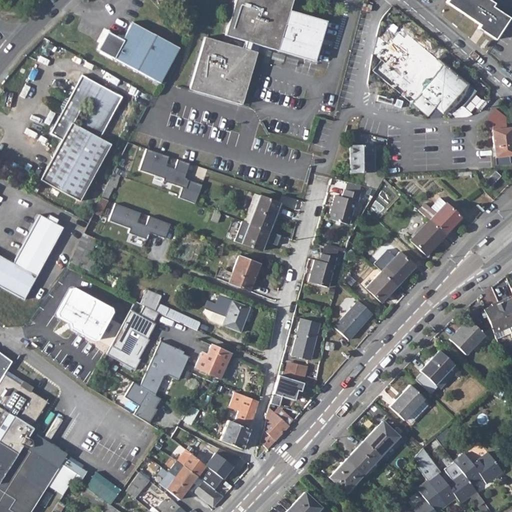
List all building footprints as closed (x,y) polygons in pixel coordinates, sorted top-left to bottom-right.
[(314,61),(326,21),(289,10),(290,5),(287,0),(235,0),(225,35),(246,41),(243,48),(204,37),(189,89),(241,104),(259,45),(314,61)] [(509,17),(497,9),(495,12),(490,9),(492,6),(494,3),(490,0),(446,0),(446,1),(479,24),(477,27),(495,39),(509,17)] [(178,48),(132,23),(122,40),(107,32),(97,49),(159,83),(178,48)] [(402,36),(440,68),(443,65),(401,29),(377,57),(381,60),(402,36)] [(440,68),(402,36),(381,60),(420,92),(411,103),(426,116),(435,105),(443,112),(452,106),(459,99),(466,84),(443,65),(440,68)] [(60,106),(61,110),(49,133),(61,139),(40,179),(79,200),(110,143),(99,137),(121,96),(81,74),(69,97),(64,98),(60,106)] [(511,126),(491,129),(494,156),(511,154),(511,126)] [(135,145),(127,142),(112,172),(119,174),(120,175),(135,145)] [(380,144),(349,144),(349,172),(380,172),(380,144)] [(187,164),(145,150),(139,169),(163,178),(162,182),(181,188),(177,199),(194,205),(200,185),(182,179),(187,164)] [(499,175),(495,171),(491,174),(496,179),(499,175)] [(106,200),(107,200),(112,187),(115,188),(118,181),(117,180),(119,174),(112,172),(100,197),(106,200)] [(496,179),(491,174),(485,181),(489,186),(496,179)] [(328,218),(348,224),(355,201),(357,202),(359,193),(344,189),(341,197),(334,195),(328,218)] [(279,202),(254,193),(243,221),(248,223),(266,230),(269,222),(267,221),(270,214),(274,215),(279,202)] [(460,217),(439,197),(429,208),(423,214),(428,220),(443,234),(460,217)] [(105,204),(98,201),(87,223),(83,232),(96,239),(106,219),(100,215),(105,204)] [(418,210),(423,214),(429,208),(424,203),(418,210)] [(139,213),(114,204),(108,221),(130,229),(128,234),(146,240),(148,233),(164,238),(169,224),(148,216),(145,225),(136,222),(139,213)] [(220,214),(214,211),(211,220),(217,222),(220,214)] [(0,286),(23,299),(62,227),(38,214),(12,262),(0,255),(0,286)] [(443,234),(428,220),(409,240),(424,254),(443,234)] [(266,230),(248,223),(241,243),(261,250),(268,230),(266,230)] [(277,244),(280,234),(270,231),(267,241),(277,244)] [(96,239),(83,232),(68,261),(69,262),(76,265),(89,271),(95,259),(88,255),(96,239)] [(338,250),(324,246),(322,253),(336,257),(338,250)] [(414,267),(398,252),(391,260),(387,256),(377,266),(381,270),(380,271),(395,286),(414,267)] [(328,286),(336,257),(322,253),(321,253),(319,260),(314,259),(308,281),(328,286)] [(259,264),(238,256),(227,282),(248,291),(259,264)] [(67,268),(73,271),(76,265),(69,262),(67,268)] [(395,286),(380,271),(364,287),(380,302),(395,286)] [(110,308),(73,287),(70,288),(57,313),(58,316),(68,322),(72,320),(75,330),(79,329),(80,332),(94,340),(96,338),(111,311),(110,308)] [(162,295),(146,288),(140,303),(158,312),(196,329),(199,323),(158,303),(162,295)] [(249,307),(218,295),(215,303),(206,300),(202,311),(208,320),(239,332),(249,307)] [(505,299),(498,302),(508,327),(511,325),(511,298),(506,301),(505,299)] [(140,303),(133,300),(105,354),(135,369),(140,359),(139,358),(148,340),(146,339),(154,324),(152,323),(158,312),(140,303)] [(347,340),(370,314),(356,300),(333,327),(347,340)] [(493,332),(508,327),(498,302),(491,305),(492,307),(484,310),(493,332)] [(310,359),(320,322),(300,317),(291,354),(310,359)] [(450,340),(466,355),(484,335),(469,321),(450,340)] [(160,340),(138,386),(154,393),(164,371),(178,378),(188,356),(183,354),(184,352),(160,340)] [(230,353),(205,342),(194,366),(219,378),(230,353)] [(436,385),(437,384),(454,366),(455,365),(440,351),(421,371),(436,385)] [(306,366),(288,362),(286,371),(283,370),(282,373),(289,375),(288,377),(300,381),(303,382),(306,366)] [(460,371),(454,366),(437,384),(443,390),(460,371)] [(20,385),(3,374),(0,378),(0,511),(28,511),(30,509),(21,504),(34,484),(43,489),(60,463),(30,444),(30,440),(22,434),(27,426),(30,427),(46,401),(29,391),(20,385)] [(203,379),(199,376),(195,383),(200,385),(203,379)] [(300,381),(288,377),(285,387),(297,391),(300,381)] [(186,386),(196,392),(200,385),(195,383),(189,380),(186,386)] [(20,385),(29,391),(31,387),(22,382),(20,385)] [(133,383),(125,396),(139,405),(134,414),(149,423),(157,409),(155,408),(160,399),(133,383)] [(405,421),(406,419),(423,401),(425,399),(411,385),(390,407),(405,421)] [(228,406),(238,410),(243,394),(233,391),(228,406)] [(183,419),(187,421),(201,395),(197,393),(183,419)] [(257,400),(243,394),(238,410),(234,420),(249,426),(257,400)] [(430,406),(423,401),(406,419),(412,425),(430,406)] [(273,411),(287,425),(292,420),(277,406),(273,411)] [(273,411),(268,407),(264,418),(266,419),(263,430),(259,442),(267,449),(288,425),(287,425),(273,411)] [(248,428),(226,419),(219,440),(241,448),(248,428)] [(365,442),(381,457),(400,438),(383,422),(365,442)] [(219,446),(203,436),(190,453),(204,466),(219,446)] [(347,460),(364,476),(381,457),(365,442),(347,460)] [(190,453),(185,449),(181,454),(186,458),(183,459),(179,456),(176,461),(182,465),(196,476),(204,466),(190,453)] [(461,471),(472,485),(482,477),(486,482),(502,470),(487,451),(472,463),(464,452),(453,460),(461,471)] [(244,460),(234,453),(233,453),(229,452),(216,471),(229,480),(244,460)] [(330,478),(346,494),(364,476),(347,460),(330,478)] [(69,475),(87,488),(97,475),(78,462),(69,475)] [(196,476),(182,465),(178,472),(171,467),(158,484),(178,499),(191,482),(197,486),(192,492),(213,507),(223,496),(196,476)] [(147,479),(138,471),(125,490),(133,496),(147,479)] [(427,480),(445,505),(456,497),(460,502),(476,490),(472,485),(461,471),(446,482),(438,472),(427,480)] [(475,486),(480,491),(487,483),(482,478),(475,486)] [(410,510),(411,511),(436,511),(445,505),(427,480),(417,488),(425,499),(410,510)] [(21,504),(30,509),(43,489),(34,484),(21,504)] [(107,504),(84,491),(81,496),(103,509),(101,511),(119,511),(109,504),(107,503),(107,504)] [(140,491),(135,496),(148,507),(154,499),(144,491),(140,491)] [(289,511),(290,511),(318,511),(322,508),(305,493),(289,511)] [(128,511),(131,508),(115,496),(109,504),(119,511),(128,511)] [(187,511),(185,511),(170,498),(167,502),(163,499),(156,507),(161,511),(160,511),(196,511),(193,509),(187,511)]
